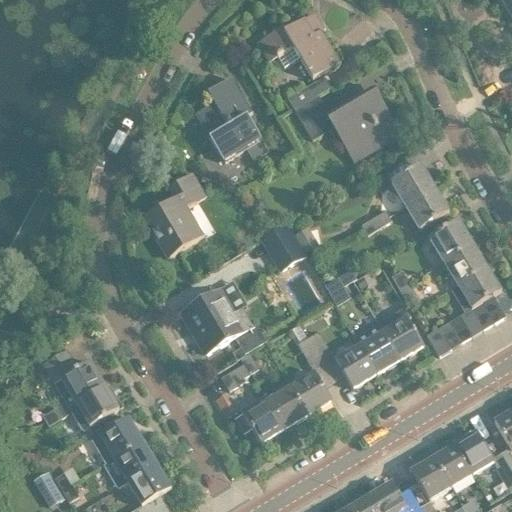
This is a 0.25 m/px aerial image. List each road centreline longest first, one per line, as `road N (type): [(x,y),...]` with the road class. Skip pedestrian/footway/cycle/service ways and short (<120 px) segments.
road 1 (residential): [(234,511),(110,302),(99,238),(105,200),(195,27),(221,0)]
road 2 (secondary): [(260,511),(511,361)]
road 3 (residential): [(385,0),(511,230)]
